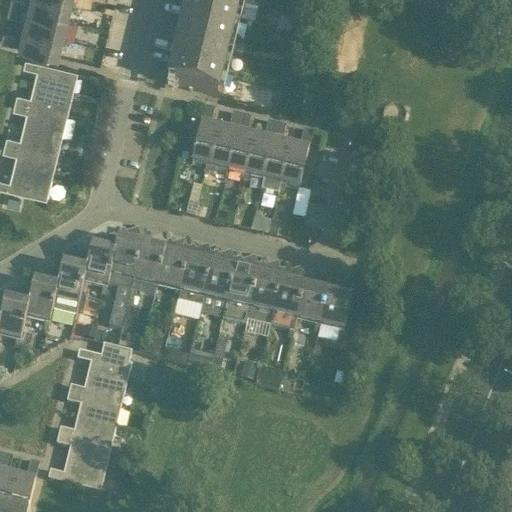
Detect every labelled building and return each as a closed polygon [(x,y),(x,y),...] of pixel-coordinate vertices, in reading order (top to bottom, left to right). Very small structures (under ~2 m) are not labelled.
[(73,9),(75,2),(65,0),(27,0),(25,9),(65,18),(68,7),(73,9)] [(194,0),(174,87),(216,97),(236,17),(240,0),(194,0)] [(7,15),(19,18),(22,8),(9,5),(7,15)] [(65,18),(25,9),(21,26),(66,37),(67,35),(61,33),(65,18)] [(21,26),(17,44),(56,54),(59,42),(65,44),(66,37),(21,26)] [(13,44),(15,34),(3,31),(0,40),(13,44)] [(33,81),(71,91),(77,69),(24,56),(22,66),(36,69),(33,81)] [(71,91),(33,81),(29,95),(15,91),(13,99),(66,112),(71,91)] [(66,112),(13,99),(11,107),(25,111),(22,123),(61,133),(66,112)] [(214,111),(204,109),(202,121),(211,124),(214,111)] [(237,130),(240,118),(232,116),(229,128),(237,130)] [(240,118),(237,130),(247,132),(250,120),(240,118)] [(61,133),(22,123),(18,137),(4,134),(2,141),(55,154),(61,133)] [(205,167),(204,174),(207,175),(219,129),(200,124),(190,164),(204,168),(205,167)] [(272,139),(275,126),(267,124),(264,137),(272,139)] [(275,126),(272,139),(282,141),(285,128),(275,126)] [(219,129),(207,175),(213,176),(214,170),(227,173),(236,133),(219,129)] [(227,173),(241,176),(239,182),(243,183),(254,137),(236,133),(227,173)] [(312,135),(302,133),(299,145),(309,148),(312,135)] [(254,137),(243,183),(248,184),(250,178),(262,181),(272,142),(254,137)] [(55,154),(2,141),(0,150),(15,153),(11,165),(50,175),(55,154)] [(272,142),(262,181),(263,182),(260,192),(277,196),(289,146),(272,142)] [(308,150),(289,146),(277,196),(278,192),(283,193),(284,187),(298,190),(308,150)] [(50,175),(11,165),(8,179),(0,177),(0,185),(22,191),(30,193),(45,197),(50,175)] [(270,224),(277,226),(279,227),(283,210),(273,207),(270,224)] [(251,232),(267,236),(270,224),(260,221),(261,215),(255,214),(251,232)] [(267,236),(275,238),(277,226),(270,224),(267,236)] [(111,277),(108,288),(131,293),(142,248),(130,245),(127,230),(122,229),(116,252),(111,277)] [(165,254),(153,251),(150,236),(145,234),(142,248),(131,293),(155,299),(157,288),(165,254)] [(116,252),(103,249),(101,239),(93,237),(89,254),(86,256),(88,264),(86,272),(84,284),(103,288),(101,296),(106,297),(111,277),(116,252)] [(188,259),(176,256),(173,241),(169,240),(165,254),(157,288),(176,292),(174,300),(178,301),(188,259)] [(212,265),(200,262),(198,247),(191,246),(188,259),(178,301),(178,304),(202,310),(204,299),(205,299),(212,265)] [(235,270),(224,267),(220,253),(216,252),(212,265),(205,299),(223,303),(221,311),(225,312),(227,304),(227,305),(235,270)] [(65,254),(62,266),(61,272),(57,274),(59,282),(57,289),(55,302),(75,306),(73,314),(76,315),(84,284),(86,272),(73,269),(70,256),(65,254)] [(239,257),(235,270),(227,305),(227,304),(225,312),(222,323),(246,328),(247,323),(248,324),(251,310),(260,276),(247,273),(244,258),(239,257)] [(263,263),(260,276),(251,310),(248,324),(271,329),(274,316),(282,281),(271,279),(268,264),(263,263)] [(306,287),(293,284),(290,269),(286,268),(282,281),(274,316),(271,329),(294,335),(297,321),(298,322),(306,287)] [(36,272),(33,284),(32,290),(28,292),(30,299),(28,307),(26,320),(45,324),(43,332),(48,333),(55,302),(57,289),(45,286),(41,273),(36,272)] [(309,274),(306,287),(298,322),(316,326),(314,334),(319,335),(321,327),(329,293),(317,290),(313,275),(309,274)] [(332,279),(329,293),(321,327),(340,332),(338,340),(343,341),(353,298),(340,295),(337,280),(332,279)] [(7,290),(4,302),(3,307),(0,308),(0,314),(1,317),(0,321),(0,337),(16,342),(14,350),(18,351),(26,320),(28,307),(16,304),(12,291),(7,290)] [(364,311),(367,302),(358,300),(356,305),(359,309),(364,311)] [(126,313),(113,309),(108,329),(122,332),(126,313)] [(93,341),(95,332),(96,330),(85,327),(84,330),(82,338),(93,341)] [(156,356),(160,341),(146,337),(142,353),(156,356)] [(82,351),(97,355),(99,345),(84,341),(82,351)] [(90,368),(128,377),(131,365),(128,364),(131,352),(103,346),(100,358),(79,353),(77,361),(91,364),(90,368)] [(173,365),(175,354),(164,351),(161,362),(173,365)] [(188,368),(210,374),(214,361),(214,359),(192,354),(188,368)] [(213,364),(210,374),(218,376),(220,366),(213,364)] [(245,364),(241,380),(252,383),(256,367),(245,364)] [(70,388),(123,400),(128,377),(90,368),(85,391),(70,387),(70,388)] [(268,371),(262,385),(276,390),(281,377),(268,371)] [(79,414),(117,423),(123,400),(70,388),(67,404),(81,407),(79,414)] [(59,434),(112,446),(117,423),(79,414),(75,433),(60,429),(59,434)] [(68,460),(107,469),(112,446),(59,434),(57,445),(71,448),(68,460)] [(12,459),(3,457),(0,467),(0,469),(9,472),(12,459)] [(107,469),(68,460),(65,475),(50,471),(48,481),(101,493),(107,469)] [(38,466),(29,464),(26,476),(35,478),(36,477),(38,466)] [(0,474),(0,511),(7,511),(16,478),(0,474)] [(16,478),(7,511),(27,511),(35,483),(34,483),(16,478)]
